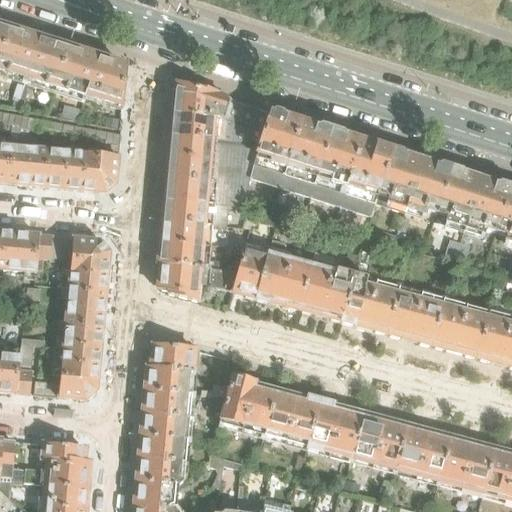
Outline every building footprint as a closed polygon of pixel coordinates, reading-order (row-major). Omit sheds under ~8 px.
[(0,59),(9,32),(7,31),(6,29),(0,27),(0,59)] [(29,85),(55,93),(68,51),(66,50),(65,48),(58,46),(56,47),(21,36),(20,34),(13,32),(11,33),(9,32),(0,59),(0,75),(25,83),(24,88),(17,86),(12,101),(18,103),(16,110),(20,111),(29,85)] [(68,51),(55,93),(83,102),(87,103),(101,108),(102,104),(121,110),(121,105),(122,102),(123,100),(124,93),(123,91),(123,88),(125,86),(125,79),(124,77),(124,75),(124,72),(124,70),(122,68),(113,65),(109,64),(103,62),(98,60),(92,59),(86,57),(80,55),(78,52),(72,50),(69,51),(68,51)] [(263,135),(269,116),(257,112),(258,110),(230,101),(193,89),(192,91),(179,87),(179,88),(178,88),(175,90),(174,90),(172,95),(170,118),(218,122),(263,135)] [(68,109),(65,121),(76,124),(79,112),(68,109)] [(0,126),(6,128),(8,116),(2,115),(0,125),(0,126)] [(6,128),(13,129),(15,117),(8,116),(6,128)] [(258,151),(248,183),(309,202),(330,136),(306,128),(293,124),(270,116),(269,116),(263,135),(258,151)] [(19,130),(21,118),(15,117),(13,129),(19,130)] [(19,130),(25,131),(28,119),(21,118),(19,130)] [(170,118),(168,138),(216,142),(215,146),(258,151),(263,135),(218,122),(170,118)] [(32,133),(34,121),(28,119),(25,131),(32,133)] [(39,129),(40,122),(34,121),(32,133),(38,134),(39,129)] [(39,129),(50,131),(51,124),(40,122),(39,129)] [(61,133),(62,126),(51,124),(50,131),(61,133)] [(72,135),(74,128),(62,126),(61,133),(72,135)] [(72,135),(83,137),(85,130),(74,128),(72,135)] [(94,140),(96,132),(85,130),(83,137),(94,140)] [(105,142),(106,134),(96,132),(94,140),(105,142)] [(111,146),(119,147),(120,137),(112,136),(111,146)] [(330,136),(309,202),(369,222),(376,200),(391,155),(390,155),(367,147),(361,145),(353,143),(330,136)] [(248,183),(258,151),(215,146),(216,142),(168,138),(162,204),(227,209),(243,210),(248,183)] [(0,186),(4,187),(8,142),(0,141),(0,186)] [(66,193),(70,148),(59,147),(58,152),(51,152),(51,146),(41,145),(40,151),(19,149),(19,143),(8,142),(4,187),(66,193)] [(118,154),(119,147),(111,146),(104,146),(104,153),(118,154)] [(70,148),(66,193),(98,196),(106,194),(113,189),(116,181),(118,159),(96,157),(97,150),(70,148)] [(404,214),(420,164),(403,159),(401,156),(395,154),(392,155),(391,155),(376,200),(389,204),(388,208),(404,214)] [(435,218),(449,174),(448,173),(446,170),(440,168),(437,170),(420,164),(404,214),(424,220),(426,216),(435,218)] [(447,227),(464,233),(480,184),(462,178),(460,175),(454,173),(451,174),(449,174),(435,218),(433,225),(446,229),(447,227)] [(494,237),(508,193),(507,192),(506,189),(499,187),(496,189),(480,184),(464,233),(483,239),(484,234),(494,237)] [(511,191),(510,193),(508,193),(494,237),(506,241),(505,246),(511,248),(511,191)] [(227,217),(227,209),(162,204),(160,224),(212,229),(212,227),(236,230),(238,225),(239,218),(227,217)] [(392,231),(399,233),(403,220),(396,218),(392,231)] [(403,220),(399,233),(408,236),(412,223),(403,220)] [(210,250),(212,229),(160,224),(158,245),(210,250)] [(0,274),(36,278),(36,274),(39,239),(0,234),(0,274)] [(67,278),(66,289),(105,293),(108,261),(107,253),(101,247),(94,244),(39,239),(36,274),(42,275),(42,264),(48,264),(48,266),(69,266),(68,278),(67,278)] [(299,313),(311,269),(281,261),(285,247),(271,243),(267,258),(267,259),(255,304),(268,307),(269,305),(286,310),(287,312),(294,314),(296,312),(299,313)] [(453,265),(459,246),(448,243),(442,261),(453,265)] [(208,271),(210,250),(158,245),(156,267),(225,273),(208,271)] [(463,268),(469,250),(459,246),(453,265),(454,265),(463,268)] [(244,301),(255,304),(267,259),(243,253),(232,295),(243,298),(244,301)] [(353,270),(357,257),(347,255),(344,267),(353,270)] [(223,294),(225,273),(156,267),(158,268),(156,287),(157,287),(157,288),(159,291),(159,292),(160,292),(168,294),(167,297),(201,306),(202,300),(203,290),(208,290),(223,294)] [(340,326),(353,279),(341,275),(340,277),(311,269),(299,313),(301,316),(308,317),(310,316),(328,321),(329,323),(340,326)] [(384,336),(386,336),(397,293),(366,284),(366,282),(353,279),(340,326),(350,329),(350,327),(372,333),(374,335),(381,337),(384,336)] [(445,296),(448,284),(441,282),(438,293),(445,296)] [(100,349),(105,293),(66,289),(61,345),(100,349)] [(33,303),(34,290),(26,290),(25,302),(33,303)] [(431,348),(442,305),(397,293),(386,336),(388,337),(389,339),(397,341),(399,340),(417,345),(419,347),(426,349),(429,348),(431,348)] [(476,360),(487,316),(442,305),(431,348),(433,349),(434,351),(442,353),(444,352),(462,357),(464,359),(471,361),(474,360),(476,360)] [(511,310),(493,305),(490,317),(487,316),(476,360),(478,361),(479,363),(487,366),(489,364),(507,369),(509,371),(511,372),(511,310)] [(22,329),(23,321),(24,317),(16,317),(16,320),(15,328),(22,329)] [(20,354),(16,397),(29,398),(32,374),(30,373),(32,350),(43,351),(44,343),(21,341),(20,354)] [(96,389),(100,349),(61,345),(59,365),(60,365),(59,378),(52,377),(51,382),(59,382),(59,387),(34,384),(33,399),(79,403),(87,401),(93,396),(96,389)] [(144,394),(190,398),(194,353),(189,353),(189,352),(155,349),(151,353),(150,364),(147,363),(144,394)] [(0,395),(16,397),(20,354),(9,353),(9,354),(3,353),(3,356),(0,356),(0,395)] [(218,427),(263,440),(275,394),(254,388),(254,386),(231,380),(228,389),(224,402),(218,427)] [(224,402),(228,389),(213,387),(211,394),(201,393),(200,399),(212,400),(224,402)] [(186,442),(190,398),(144,394),(140,438),(186,442)] [(306,451),(319,406),(275,394),(263,440),(306,451)] [(349,463),(362,417),(361,417),(359,414),(351,412),(349,414),(319,406),(306,451),(305,454),(321,459),(322,456),(349,463)] [(349,463),(393,475),(406,429),(405,429),(403,426),(395,424),(392,425),(376,421),(374,418),(366,416),(364,418),(362,417),(349,463)] [(437,487),(450,441),(448,440),(446,437),(439,435),(436,437),(420,433),(418,430),(410,428),(408,429),(406,429),(393,475),(437,487)] [(182,486),(186,442),(140,438),(136,485),(178,488),(182,486)] [(437,487),(481,499),(494,452),(492,452),(490,449),(483,447),(480,449),(464,444),(462,441),(454,439),(451,441),(450,441),(437,487)] [(2,444),(0,468),(0,492),(9,502),(11,478),(14,445),(2,444)] [(39,488),(87,492),(89,465),(83,464),(84,455),(75,454),(75,451),(40,448),(38,465),(41,465),(39,488)] [(511,506),(511,457),(507,456),(505,453),(498,451),(495,453),(494,452),(481,499),(511,506)] [(300,472),(304,459),(297,457),(293,470),(300,472)] [(208,469),(215,472),(215,467),(216,460),(209,459),(208,469)] [(226,470),(228,463),(217,460),(216,460),(215,467),(223,469),(226,470)] [(228,463),(226,470),(239,474),(239,468),(240,466),(228,463)] [(216,478),(221,479),(222,471),(223,469),(215,467),(215,472),(217,476),(216,478)] [(342,492),(345,480),(334,476),(330,489),(342,492)] [(218,492),(221,479),(216,478),(211,489),(218,492)] [(357,495),(359,486),(346,483),(343,491),(357,495)] [(133,511),(178,511),(176,509),(178,488),(136,485),(133,511)] [(303,495),(305,488),(297,485),(295,493),(303,495)] [(84,511),(87,492),(39,488),(36,511),(84,511)] [(325,511),(327,508),(322,507),(326,493),(318,491),(312,511),(325,511)] [(386,508),(391,509),(395,497),(389,495),(386,508)] [(214,511),(216,503),(208,502),(206,511),(214,511)]
